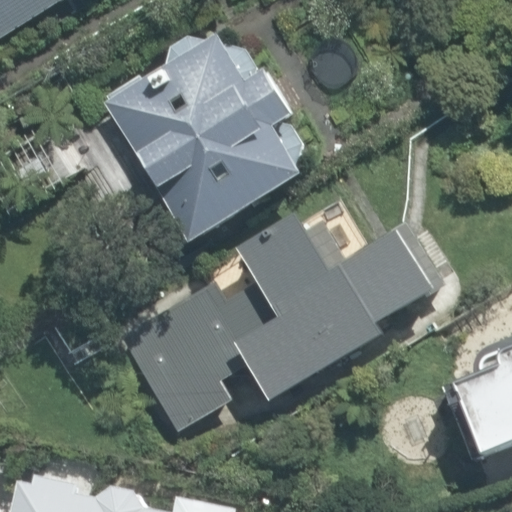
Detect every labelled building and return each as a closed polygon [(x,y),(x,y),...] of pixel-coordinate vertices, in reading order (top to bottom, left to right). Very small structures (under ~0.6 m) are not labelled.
[(0,0),(0,31),(51,0),(0,0)] [(318,170),(235,16),(110,98),(187,242),(318,170)] [(448,294),(395,210),(331,250),(295,192),(209,245),(232,282),(132,345),(189,435),(235,407),(209,366),(259,335),(294,391),(448,294)] [(511,451),(511,340),(438,376),(470,464),(511,451)] [(241,511),(0,469),(0,511),(241,511)]
